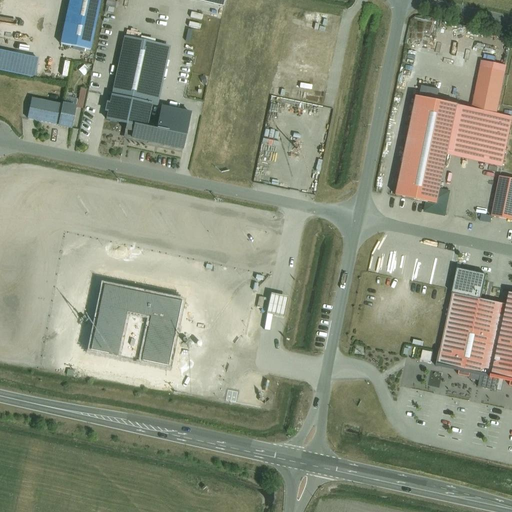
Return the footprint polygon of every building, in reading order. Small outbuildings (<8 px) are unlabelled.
[(68,0),(59,45),(90,52),(100,0),(68,0)] [(186,0),(222,8),(224,0),(186,0)] [(39,2),(36,14),(46,16),(48,4),(39,2)] [(350,34),(353,18),(341,16),(339,26),(348,27),(347,33),(350,34)] [(413,18),(406,43),(410,44),(411,41),(410,41),(411,35),(425,39),(426,34),(420,32),(423,21),(413,18)] [(139,42),(123,38),(108,104),(105,103),(103,113),(106,114),(104,122),(125,127),(124,132),(131,134),(130,140),(182,152),(190,114),(157,106),(170,49),(154,45),(155,41),(140,37),(139,42)] [(0,52),(0,71),(33,79),(37,61),(0,52)] [(471,110),(458,107),(416,99),(396,198),(438,206),(448,157),(502,168),(511,118),(497,115),(507,67),(481,62),(471,110)] [(61,105),(30,99),(26,121),(56,127),(56,128),(70,131),(75,109),(83,111),(87,91),(79,89),(77,100),(64,98),(63,104),(61,104),(61,105)] [(511,181),(499,179),(491,217),(511,221),(511,181)] [(506,306),(453,294),(437,365),(511,381),(511,295),(509,295),(506,306)]
